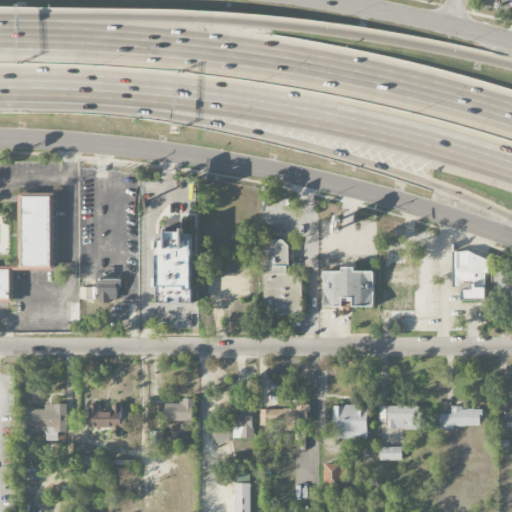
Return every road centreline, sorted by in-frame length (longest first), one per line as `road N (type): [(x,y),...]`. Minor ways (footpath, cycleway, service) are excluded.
road 1 (motorway): [(0,91),(308,148),(511,218)]
road 2 (secondary): [(0,143),(151,146),(329,183),(511,240)]
road 3 (motorway): [(0,85),(164,93),(347,128),(511,172)]
road 4 (motorway): [(511,117),(426,92),(231,58),(0,42)]
road 5 (motorway): [(511,67),(249,23),(0,26)]
road 6 (residential): [(511,346),(0,347)]
road 7 (secondary): [(511,41),(456,23),(318,0)]
